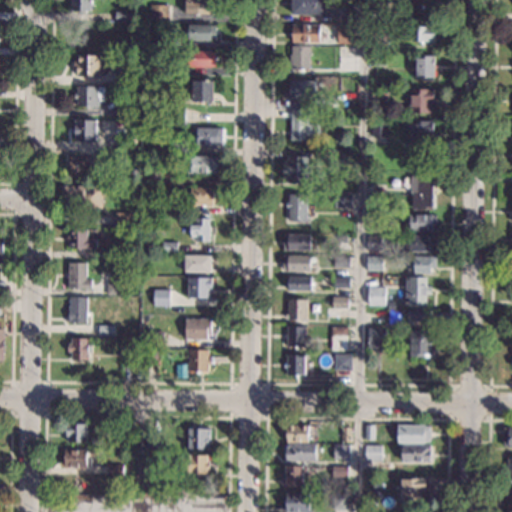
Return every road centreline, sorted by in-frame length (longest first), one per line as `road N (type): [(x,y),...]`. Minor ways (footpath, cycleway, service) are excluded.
road 1 (residential): [(26,511),(36,19),(30,0)]
road 2 (residential): [(248,511),(257,0)]
road 3 (residential): [(511,405),(0,398)]
road 4 (residential): [(469,511),(476,0)]
